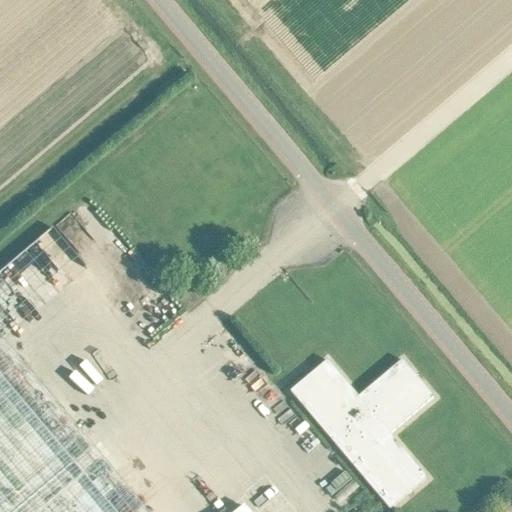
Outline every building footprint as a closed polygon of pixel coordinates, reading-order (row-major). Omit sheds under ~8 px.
[(29,311),(103,250),(86,229),(105,214),(89,195),(9,262),(15,269),(3,280),(29,311)] [(106,288),(97,293),(105,309),(114,305),(106,288)] [(83,329),(93,322),(76,299),(67,306),(83,329)] [(146,511),(0,338),(0,511),(250,511),(247,508),(242,511),(146,511)] [(327,361),(290,393),(390,510),(426,479),(390,436),(433,398),(402,361),(358,398),(327,361)]
